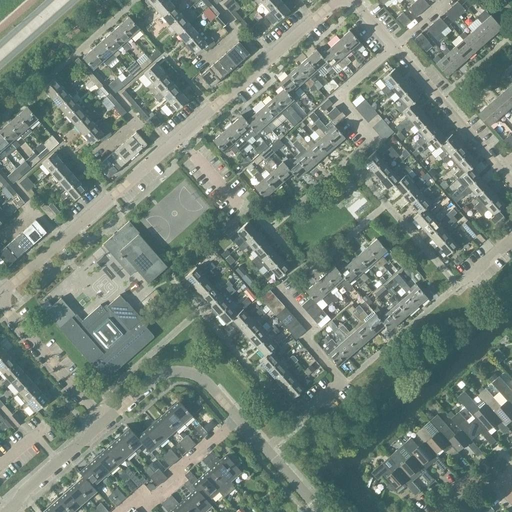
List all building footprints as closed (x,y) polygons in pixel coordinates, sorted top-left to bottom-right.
[(162,0),(155,7),(163,16),(174,6),(168,0),(162,0)] [(227,0),(227,1),(223,4),(232,13),(235,10),(239,6),(234,0),(227,0)] [(264,0),(262,2),(270,11),(281,1),(280,0),(264,0)] [(417,0),(415,2),(423,11),(430,5),(425,0),(417,0)] [(281,1),(270,11),(278,21),(290,10),(281,1)] [(458,1),(451,7),(459,16),(466,10),(458,1)] [(423,11),(415,2),(408,8),(416,17),(423,11)] [(214,18),(215,18),(220,14),(212,5),(208,8),(216,16),(214,18)] [(163,16),(170,25),(182,15),(174,6),(163,16)] [(459,16),(451,7),(445,13),(453,22),(459,16)] [(232,13),(240,22),(243,19),(235,10),(232,13)] [(396,19),(404,28),(411,21),(403,13),(396,19)] [(220,14),(215,18),(223,27),(228,23),(223,18),(220,14)] [(170,25),(178,34),(190,24),(182,15),(170,25)] [(490,15),(481,23),(492,36),(501,28),(490,15)] [(129,17),(119,25),(130,37),(139,28),(129,17)] [(440,17),(433,23),(441,32),(448,26),(440,17)] [(240,22),(247,31),(251,28),(243,19),(240,22)] [(477,19),(468,27),(472,31),(483,44),(492,36),(481,23),(477,19)] [(441,32),(433,23),(427,29),(435,38),(441,32)] [(178,34),(186,43),(198,33),(190,24),(178,34)] [(110,33),(120,45),(125,51),(130,47),(125,41),(130,37),(119,25),(110,33)] [(260,25),(255,29),(259,33),(264,29),(260,25)] [(251,28),(247,31),(256,41),(260,36),(252,27),(251,28)] [(186,43),(184,45),(188,50),(190,50),(191,49),(194,52),(197,55),(198,54),(205,51),(214,43),(202,29),(198,33),(186,43)] [(349,30),(340,39),(350,50),(352,53),(356,57),(361,63),(365,59),(361,53),(358,50),(363,45),(349,30)] [(460,35),(463,39),(474,52),(483,44),(472,31),(468,36),(464,32),(460,35)] [(110,33),(101,41),(116,58),(120,54),(115,49),(120,45),(110,33)] [(422,33),(415,39),(423,48),(430,42),(422,33)] [(340,39),(331,47),(347,65),(351,61),(347,57),(352,53),(350,50),(340,39)] [(463,39),(455,47),(465,60),(474,52),(463,39)] [(92,49),(102,61),(107,66),(116,58),(101,41),(92,49)] [(239,42),(226,53),(237,65),(249,54),(239,42)] [(331,47),(321,55),(331,66),(332,66),(336,62),(343,69),(347,65),(331,47)] [(455,47),(446,55),(457,67),(465,60),(455,47)] [(102,61),(92,49),(83,57),(93,69),(102,61)] [(158,49),(148,58),(151,61),(161,53),(158,49)] [(317,50),(307,58),(317,69),(322,65),(328,72),(333,68),(332,66),(331,66),(321,55),(317,50)] [(226,53),(213,64),(224,76),(237,65),(226,53)] [(438,55),(433,60),(436,64),(447,76),(457,67),(446,55),(441,59),(438,55)] [(75,61),(83,70),(87,67),(78,58),(75,61)] [(148,58),(139,66),(142,70),(151,61),(148,58)] [(307,58),(298,66),(314,84),(318,81),(314,76),(319,71),(317,69),(307,58)] [(144,74),(152,83),(164,73),(156,63),(144,74)] [(224,76),(213,64),(200,75),(211,88),(224,76)] [(139,66),(130,74),(133,77),(142,70),(139,66)] [(298,66),(288,74),(298,85),(303,81),(310,88),(314,84),(298,66)] [(83,70),(91,79),(95,76),(87,67),(83,70)] [(381,90),(385,94),(403,78),(395,68),(381,80),(386,86),(381,90)] [(147,88),(155,97),(172,82),(164,73),(152,83),(147,88)] [(130,74),(121,82),(124,85),(133,77),(130,74)] [(288,74),(279,83),(284,89),(284,88),(294,99),(295,101),(299,97),(295,93),(301,88),(298,85),(288,74)] [(91,79),(99,88),(103,85),(95,76),(91,79)] [(124,85),(121,82),(117,77),(108,86),(115,94),(124,85)] [(43,89),(52,98),(63,88),(55,78),(43,89)] [(396,92),(400,97),(412,87),(403,78),(385,94),(389,98),(396,92)] [(318,81),(314,84),(317,88),(318,89),(322,85),(318,81)] [(164,96),(168,101),(179,90),(172,82),(155,97),(153,98),(157,102),(164,96)] [(99,88),(107,97),(111,94),(103,85),(99,88)] [(60,107),(71,97),(77,92),(73,87),(67,92),(63,88),(52,98),(60,107)] [(402,113),(403,112),(403,111),(414,102),(420,97),(412,87),(400,97),(398,100),(402,105),(398,108),(402,113)] [(284,88),(284,89),(275,97),(290,115),(295,111),(291,106),(296,102),(295,101),(294,99),(284,88)] [(179,90),(168,101),(164,104),(173,113),(188,100),(179,90)] [(511,95),(507,90),(498,97),(509,110),(511,107),(511,95)] [(121,94),(130,103),(133,100),(125,91),(121,94)] [(107,97),(115,106),(118,103),(111,94),(107,97)] [(60,107),(67,116),(79,106),(71,97),(60,107)] [(275,97),(265,105),(277,118),(282,114),(286,119),(287,118),(290,115),(275,97)] [(498,97),(489,105),(500,118),(509,110),(498,97)] [(329,99),(328,99),(320,106),(324,111),(333,103),(329,99)] [(355,108),(359,112),(369,104),(365,99),(355,108)] [(130,103),(137,112),(141,109),(133,100),(130,103)] [(79,106),(67,116),(75,125),(93,110),(89,105),(88,107),(83,102),(79,106)] [(399,132),(404,127),(422,111),(414,102),(403,111),(403,112),(407,116),(395,127),(399,132)] [(118,103),(115,106),(113,108),(122,117),(127,112),(118,103)] [(359,112),(363,117),(373,108),(369,104),(359,112)] [(265,105),(256,113),(272,131),(276,127),(272,122),(277,118),(265,105)] [(500,118),(489,105),(480,114),(491,126),(500,118)] [(27,107),(17,115),(27,127),(37,118),(27,107)] [(327,114),(332,120),(341,112),(336,107),(327,114)] [(373,108),(363,117),(367,121),(377,112),(373,108)] [(137,112),(146,121),(149,118),(141,109),(137,112)] [(75,125),(83,134),(95,124),(91,120),(97,114),(93,110),(75,125)] [(249,113),(244,118),(247,121),(246,121),(256,132),(257,132),(262,128),(268,135),(272,131),(256,113),(254,111),(251,114),(249,113)] [(342,111),(341,112),(332,120),(336,124),(346,116),(342,111)] [(415,125),(419,130),(430,120),(422,111),(404,127),(408,131),(415,125)] [(314,112),(309,116),(314,123),(319,119),(319,118),(314,112)] [(149,118),(146,121),(146,122),(148,123),(154,130),(159,126),(162,123),(154,114),(150,117),(149,118)] [(369,123),(373,127),(382,119),(378,114),(369,123)] [(17,115),(8,123),(18,135),(22,139),(31,131),(27,127),(17,115)] [(241,115),(232,124),(247,140),(252,136),(253,138),(258,134),(257,132),(256,132),(246,121),(247,121),(244,118),(241,115)] [(287,118),(294,126),(297,123),(293,118),(290,115),(287,118)] [(314,123),(319,128),(335,146),(345,138),(335,126),(329,131),(323,124),(319,119),(314,123)] [(373,127),(376,132),(386,123),(383,120),(382,119),(373,127)] [(95,124),(83,134),(91,144),(98,138),(101,141),(111,132),(100,120),(95,124)] [(417,141),(420,146),(439,130),(430,120),(419,130),(417,132),(422,137),(417,141)] [(0,130),(0,131),(9,143),(15,149),(20,145),(14,138),(18,135),(8,123),(0,130)] [(376,132),(380,136),(390,128),(387,124),(386,123),(376,132)] [(232,124),(222,132),(239,150),(244,156),(247,153),(244,150),(250,144),(247,140),(232,124)] [(316,124),(311,127),(315,131),(321,138),(316,143),(326,154),(335,146),(319,128),(316,124)] [(390,128),(380,136),(384,141),(394,132),(390,128)] [(439,146),(442,144),(441,144),(447,139),(439,130),(420,146),(416,150),(419,154),(431,144),(436,149),(439,146)] [(0,131),(0,150),(0,151),(6,157),(8,156),(9,153),(7,151),(13,146),(9,143),(0,131)] [(137,132),(124,143),(134,155),(147,144),(137,132)] [(235,154),(239,150),(222,132),(213,140),(225,154),(231,149),(235,154)] [(400,132),(396,135),(403,142),(406,139),(400,132)] [(443,151),(435,159),(438,163),(442,160),(461,143),(452,134),(447,139),(441,144),(442,144),(439,146),(443,151)] [(278,139),(274,135),(268,140),(272,145),(273,144),(278,139)] [(297,140),(300,144),(317,162),(326,154),(316,143),(312,139),(307,143),(305,140),(301,136),(297,140)] [(53,137),(44,145),(46,148),(49,151),(57,144),(59,143),(56,139),(53,137)] [(279,141),(274,145),(270,148),(273,152),(283,144),(280,140),(279,141)] [(295,157),(297,159),(307,170),(317,162),(297,140),(293,144),(300,152),(295,157)] [(267,146),(263,141),(254,150),(258,154),(267,146)] [(124,143),(111,154),(121,166),(134,155),(124,143)] [(451,160),(455,165),(469,153),(461,143),(442,160),(446,164),(451,160)] [(365,160),(363,161),(372,171),(391,155),(397,150),(393,146),(387,151),(383,155),(378,149),(376,151),(365,160)] [(46,148),(37,156),(40,159),(49,151),(46,148)] [(270,148),(261,156),(263,159),(265,160),(274,152),(273,152),(270,148)] [(372,171),(380,181),(394,168),(390,163),(400,154),(397,150),(372,171)] [(35,153),(26,161),(31,167),(40,159),(37,156),(35,153)] [(42,163),(50,172),(62,162),(54,153),(42,163)] [(457,180),(461,177),(460,177),(472,167),(477,162),(469,153),(455,165),(460,170),(453,176),(457,180)] [(121,166),(111,154),(106,159),(98,166),(109,178),(121,166)] [(261,156),(254,162),(257,165),(263,159),(261,156)] [(286,157),(281,161),(283,162),(293,173),(298,179),(307,170),(297,159),(295,157),(290,161),(286,157)] [(245,158),(239,163),(243,168),(249,163),(245,158)] [(272,159),(267,163),(284,181),(293,173),(283,162),(278,167),(272,159)] [(26,161),(16,169),(22,175),(31,167),(26,161)] [(50,172),(58,181),(70,171),(62,162),(50,172)] [(269,174),(264,178),(274,190),(284,181),(267,163),(263,167),(269,174)] [(394,168),(380,181),(389,190),(395,185),(394,185),(406,175),(407,174),(408,173),(412,170),(409,167),(403,170),(399,173),(394,168)] [(450,196),(453,200),(480,176),(472,167),(460,177),(461,177),(457,180),(461,185),(458,188),(458,189),(450,196)] [(22,175),(19,172),(16,169),(8,177),(13,183),(22,175)] [(421,170),(417,174),(421,178),(425,175),(421,170)] [(58,181),(66,190),(78,180),(70,171),(58,181)] [(264,178),(258,171),(254,175),(260,182),(254,186),(265,198),(274,190),(264,178)] [(406,175),(394,185),(395,185),(403,194),(421,178),(417,174),(413,178),(408,173),(407,174),(406,175)] [(425,175),(421,178),(425,183),(430,178),(426,173),(425,175)] [(0,175),(0,181),(5,187),(8,184),(0,175)] [(480,176),(453,200),(456,203),(464,195),(465,197),(472,190),(477,196),(488,185),(480,176)] [(421,178),(403,194),(411,204),(422,194),(424,192),(420,187),(425,183),(421,178)] [(78,180),(66,190),(70,194),(74,199),(86,189),(88,187),(83,181),(82,182),(79,179),(78,180)] [(19,183),(27,192),(31,189),(23,180),(19,183)] [(444,180),(440,184),(444,189),(449,186),(444,180)] [(5,187),(1,190),(10,199),(12,198),(16,193),(12,189),(8,184),(5,187)] [(479,203),(474,207),(478,211),(496,195),(488,185),(477,196),(475,197),(479,203)] [(411,204),(419,213),(430,203),(426,198),(433,192),(429,187),(422,194),(411,204)] [(27,192),(35,201),(39,198),(31,189),(27,192)] [(70,194),(66,190),(60,196),(63,200),(70,194)] [(25,203),(16,193),(12,198),(20,207),(25,203)] [(493,215),(498,210),(505,204),(496,195),(478,211),(479,213),(482,215),(488,209),(493,215)] [(35,201),(43,211),(47,208),(39,198),(35,201)] [(419,213),(413,218),(422,228),(433,217),(435,215),(431,210),(435,206),(432,202),(431,202),(430,203),(419,213)] [(47,208),(43,211),(51,220),(56,215),(52,211),(48,206),(47,208)] [(433,217),(422,228),(430,237),(448,221),(454,216),(453,216),(457,213),(453,209),(444,216),(440,221),(435,215),(433,217)] [(498,210),(493,215),(494,216),(491,219),(495,224),(504,216),(498,210)] [(479,213),(473,218),(476,222),(482,216),(482,215),(479,213)] [(430,237),(438,246),(449,236),(445,231),(457,220),(454,216),(430,237)] [(479,232),(473,226),(468,219),(463,224),(474,236),(479,232)] [(36,220),(23,231),(34,243),(47,232),(36,220)] [(103,245),(107,249),(130,276),(137,270),(148,283),(167,266),(139,234),(140,233),(129,221),(103,245)] [(235,243),(239,247),(257,231),(249,221),(237,231),(241,237),(235,243)] [(449,236),(438,246),(446,256),(465,240),(456,230),(449,236)] [(23,231),(10,242),(21,254),(34,243),(23,231)] [(249,245),(254,250),(265,240),(257,231),(239,247),(242,251),(249,245)] [(367,247),(383,266),(387,262),(382,255),(387,250),(377,239),(367,247)] [(251,261),(255,265),(274,249),(265,240),(254,250),(258,255),(251,261)] [(21,254),(10,242),(0,251),(0,256),(8,266),(21,254)] [(358,255),(368,267),(373,262),(383,274),(387,270),(383,266),(367,247),(358,255)] [(266,263),(270,268),(270,269),(282,259),(274,249),(255,265),(259,270),(266,263)] [(226,250),(221,254),(225,259),(230,255),(230,254),(226,250)] [(230,255),(225,259),(231,265),(235,261),(230,255)] [(349,264),(365,282),(365,281),(369,278),(363,271),(368,267),(358,255),(349,264)] [(459,256),(453,261),(457,266),(463,260),(459,256)] [(270,268),(263,275),(267,279),(274,273),(279,279),(290,268),(289,267),(289,266),(289,265),(289,264),(289,263),(288,263),(288,262),(287,262),(287,261),(286,261),(285,261),(285,262),(284,262),(282,259),(270,269),(270,268)] [(212,263),(208,267),(211,271),(216,267),(212,263)] [(340,272),(339,272),(349,283),(351,285),(352,286),(356,281),(360,286),(362,284),(365,282),(349,264),(340,272)] [(240,266),(235,270),(242,277),(245,274),(246,273),(240,266)] [(334,266),(325,274),(335,286),(337,289),(342,284),(346,289),(347,290),(348,291),(353,287),(352,286),(351,285),(349,283),(339,272),(340,272),(334,266)] [(196,267),(185,278),(193,287),(197,283),(211,271),(208,267),(201,272),(197,268),(196,267)] [(197,283),(193,287),(201,296),(213,286),(215,284),(210,279),(215,275),(211,271),(197,283)] [(245,274),(242,277),(250,286),(253,284),(254,283),(245,274)] [(325,274),(316,283),(332,301),(334,304),(338,300),(334,295),(339,290),(337,289),(335,286),(325,274)] [(397,283),(408,295),(408,294),(418,306),(428,298),(415,283),(410,288),(398,274),(393,278),(397,283)] [(393,287),(397,283),(393,278),(388,282),(393,287)] [(210,306),(231,286),(233,285),(229,281),(218,291),(213,286),(201,296),(210,306)] [(315,302),(319,306),(322,310),(327,305),(332,301),(316,283),(306,291),(312,297),(315,302)] [(253,284),(250,286),(259,296),(262,294),(253,284)] [(210,306),(209,306),(211,309),(211,312),(215,316),(217,316),(218,315),(230,304),(233,301),(229,296),(235,290),(231,286),(210,306)] [(384,286),(375,293),(379,299),(389,292),(384,286)] [(249,289),(244,293),(252,302),(257,298),(249,289)] [(260,298),(264,303),(274,294),(270,290),(260,298)] [(397,292),(392,296),(409,314),(418,306),(408,294),(408,295),(406,292),(401,297),(397,292)] [(264,303),(268,307),(277,298),(274,294),(264,303)] [(61,298),(46,312),(60,327),(75,344),(92,363),(106,379),(144,344),(154,336),(140,320),(141,319),(120,295),(107,307),(104,309),(101,305),(82,322),(75,314),(61,298)] [(392,304),(387,308),(389,311),(399,322),(409,314),(392,296),(388,299),(392,304)] [(301,306),(305,311),(315,302),(312,297),(301,306)] [(229,322),(232,319),(243,309),(243,310),(245,308),(251,303),(247,298),(234,310),(230,304),(218,315),(226,325),(229,322)] [(268,307),(272,311),(281,303),(277,298),(268,307)] [(305,311),(309,315),(319,306),(315,302),(305,311)] [(281,303),(272,311),(276,316),(285,307),(281,303)] [(232,319),(229,322),(234,327),(236,327),(239,330),(240,328),(258,312),(260,311),(256,306),(254,308),(250,312),(245,308),(243,310),(243,309),(232,319)] [(309,315),(313,319),(323,311),(322,310),(319,306),(309,315)] [(378,308),(373,312),(375,314),(385,325),(390,331),(399,322),(389,311),(384,315),(378,308)] [(277,317),(281,322),(291,314),(287,309),(277,317)] [(240,328),(239,330),(241,333),(241,335),(244,339),(247,339),(249,338),(259,328),(262,326),(257,321),(262,316),(264,315),(260,311),(258,312),(240,328)] [(313,319),(317,324),(327,315),(323,311),(313,319)] [(360,323),(355,328),(366,341),(376,333),(360,315),(357,311),(352,315),(360,323)] [(364,311),(360,315),(376,333),(385,325),(375,314),(373,312),(368,316),(364,311)] [(281,322),(285,326),(295,318),(291,314),(281,322)] [(327,315),(317,324),(321,328),(331,320),(327,315)] [(285,326),(289,331),(298,322),(295,318),(285,326)] [(289,331),(293,335),(302,326),(298,322),(289,331)] [(259,328),(249,338),(255,344),(257,347),(259,344),(275,331),(277,329),(273,324),(271,327),(264,333),(259,328)] [(342,324),(338,327),(339,328),(357,350),(366,341),(355,328),(349,332),(342,324)] [(302,326),(293,335),(296,339),(306,331),(302,326)] [(339,328),(334,332),(337,335),(341,340),(336,344),(337,344),(338,346),(342,351),(348,358),(355,351),(357,350),(339,328)] [(259,344),(257,347),(261,351),(265,356),(270,351),(276,346),(277,345),(278,344),(273,339),(278,335),(281,333),(277,329),(275,331),(259,344)] [(332,348),(326,352),(328,354),(337,365),(338,366),(339,365),(341,366),(343,366),(345,364),(345,362),(345,360),(348,358),(342,351),(338,346),(337,344),(336,344),(332,339),(327,343),(329,344),(332,348)] [(259,361),(268,371),(283,357),(278,352),(281,349),(277,345),(276,346),(265,356),(259,361)] [(497,351),(492,355),(498,362),(503,357),(497,351)] [(0,358),(0,370),(3,373),(15,362),(7,353),(0,358)] [(268,371),(276,380),(294,364),(297,361),(298,360),(294,356),(292,356),(286,361),(283,357),(268,371)] [(294,364),(276,380),(284,389),(296,379),(297,377),(293,372),(298,368),(300,366),(297,361),(294,364)] [(15,362),(3,373),(5,376),(7,378),(3,382),(7,386),(11,383),(24,372),(15,362)] [(296,379),(284,389),(293,399),(304,388),(300,383),(306,377),(312,372),(308,368),(302,373),(297,377),(296,379)] [(11,383),(19,392),(32,381),(24,372),(11,383)] [(495,374),(489,380),(492,383),(500,392),(511,404),(511,390),(508,386),(500,376),(498,378),(495,374)] [(19,392),(16,395),(25,404),(40,390),(32,381),(19,392)] [(483,387),(478,391),(480,394),(479,395),(484,400),(487,404),(489,406),(507,426),(511,420),(511,404),(500,392),(494,397),(486,388),(485,390),(483,387)] [(40,390),(24,405),(25,407),(26,407),(28,405),(34,412),(49,400),(48,399),(49,397),(46,393),(44,394),(40,390)] [(467,394),(460,400),(466,407),(476,418),(483,427),(485,429),(485,428),(494,421),(497,424),(505,433),(510,429),(507,426),(489,406),(487,404),(484,400),(478,405),(473,400),(467,394)] [(179,401),(171,408),(184,423),(192,416),(188,411),(189,411),(187,409),(187,410),(179,401)] [(5,405),(1,408),(7,414),(10,411),(5,405)] [(171,408),(162,416),(175,430),(184,423),(171,408)] [(451,411),(448,414),(452,419),(462,430),(472,440),(481,432),(483,435),(492,445),(496,441),(485,428),(485,429),(483,427),(476,418),(470,424),(460,412),(455,416),(451,411)] [(15,413),(10,417),(18,427),(23,423),(15,413)] [(435,418),(431,421),(441,433),(458,452),(467,444),(470,447),(478,457),(483,453),(472,440),(462,430),(456,435),(438,415),(435,418)] [(162,416),(154,423),(167,438),(175,430),(162,416)] [(3,422),(0,425),(0,428),(2,430),(5,428),(8,428),(9,429),(12,426),(7,420),(3,423),(3,422)] [(425,427),(417,433),(427,445),(428,445),(436,455),(437,455),(448,445),(451,448),(448,450),(457,460),(461,456),(458,452),(441,433),(431,421),(425,427)] [(154,423),(146,430),(159,445),(167,438),(154,423)] [(206,423),(202,427),(207,433),(211,429),(206,423)] [(207,433),(202,427),(200,424),(195,428),(203,438),(208,434),(207,433)] [(130,428),(121,436),(134,450),(137,454),(141,451),(138,446),(142,443),(138,437),(130,428)] [(146,430),(138,437),(142,443),(150,452),(159,445),(146,430)] [(187,435),(183,439),(191,448),(196,444),(187,435)] [(121,436),(113,443),(126,457),(134,450),(121,436)] [(404,445),(414,457),(414,456),(423,467),(426,470),(433,463),(433,464),(435,462),(443,472),(448,468),(437,455),(428,445),(427,445),(421,450),(411,438),(404,445)] [(191,448),(183,439),(178,443),(187,452),(191,448)] [(113,443),(105,450),(117,464),(126,457),(113,443)] [(398,450),(390,457),(400,469),(401,468),(409,478),(410,479),(413,482),(422,474),(430,484),(434,480),(426,470),(423,467),(414,456),(414,457),(404,445),(398,450)] [(171,449),(166,453),(175,463),(179,459),(171,449)] [(105,450),(97,457),(109,472),(117,464),(105,450)] [(212,451),(207,456),(230,482),(242,472),(226,455),(220,460),(212,451)] [(175,463),(166,453),(162,457),(170,467),(175,463)] [(207,456),(202,460),(210,469),(204,475),(219,492),(221,494),(222,494),(224,494),(232,487),(232,485),(230,482),(207,456)] [(97,457),(88,465),(101,479),(104,482),(104,483),(104,484),(109,480),(105,476),(109,472),(97,457)] [(377,469),(372,473),(378,480),(383,476),(390,483),(388,485),(388,487),(392,491),(394,491),(395,490),(396,491),(399,494),(408,486),(417,495),(421,491),(413,482),(410,479),(409,478),(401,468),(400,469),(390,457),(384,462),(377,469)] [(88,465),(80,472),(84,477),(84,476),(93,486),(95,488),(98,485),(99,486),(104,483),(104,482),(101,479),(88,465)] [(159,469),(154,473),(162,482),(167,478),(159,469)] [(184,475),(188,480),(189,480),(208,502),(208,501),(219,492),(204,475),(198,480),(190,471),(184,475)] [(162,482),(154,473),(150,477),(158,486),(162,482)] [(134,474),(129,478),(138,487),(142,483),(139,479),(134,474)] [(84,477),(76,484),(89,498),(97,491),(93,486),(84,476),(84,477)] [(142,476),(139,479),(142,483),(143,485),(147,481),(146,480),(142,476)] [(138,487),(129,478),(125,482),(133,491),(138,487)] [(191,493),(185,499),(197,511),(205,511),(212,506),(208,501),(208,502),(189,480),(188,480),(183,484),(191,493)] [(76,484),(68,491),(80,506),(89,498),(76,484)] [(117,489),(113,493),(121,502),(126,498),(117,489)] [(68,491),(59,498),(71,511),(73,511),(80,506),(68,491)] [(121,502),(113,493),(108,497),(116,506),(121,502)] [(171,495),(166,499),(177,511),(197,511),(185,499),(179,504),(171,495)] [(71,511),(59,498),(51,506),(56,511),(71,511)] [(168,511),(177,511),(166,499),(161,504),(168,511)] [(108,511),(101,503),(96,507),(100,511),(108,511)]
